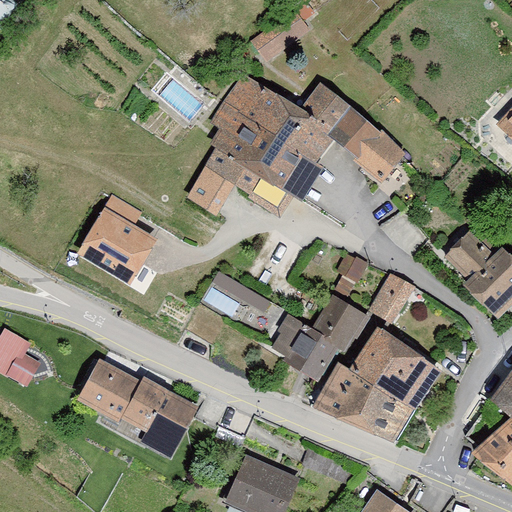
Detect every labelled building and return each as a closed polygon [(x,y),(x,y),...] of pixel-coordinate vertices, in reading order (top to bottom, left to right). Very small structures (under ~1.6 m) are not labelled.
[(343,105),(316,83),(295,107),(320,129),(322,131),(343,105)] [(320,129),(295,107),(259,87),(253,95),(225,94),(206,123),(211,128),(203,144),(211,149),(202,170),(227,188),(275,220),(288,197),(297,201),(319,165),(309,158),(320,149),(320,129)] [(511,102),(488,128),(511,150),(511,102)] [(404,153),(343,105),(322,131),(379,182),(404,153)] [(227,188),(202,170),(181,199),(207,217),(227,188)] [(157,228),(103,194),(67,251),(121,285),(157,228)] [(511,264),(478,234),(464,237),(451,243),(442,262),(466,283),(457,292),(490,324),(511,302),(511,264)] [(351,253),(341,286),(357,292),(368,258),(351,253)] [(221,270),(207,299),(260,324),(273,295),(221,270)] [(411,288),(388,273),(364,310),(387,325),(411,288)] [(370,319),(335,295),(313,327),(343,348),(346,352),(370,319)] [(343,348),(313,327),(289,312),(267,344),(286,357),(284,360),(319,383),(343,348)] [(30,352),(35,337),(4,326),(0,337),(0,370),(37,383),(46,358),(30,352)] [(439,367),(371,326),(340,370),(407,411),(439,367)] [(511,355),(478,395),(497,416),(511,425),(511,355)] [(127,378),(86,356),(64,397),(109,418),(127,378)] [(407,411),(340,370),(319,409),(386,444),(407,411)] [(190,407),(127,378),(109,418),(136,429),(130,441),(163,455),(190,407)] [(511,484),(511,425),(497,416),(461,455),(510,486),(511,484)] [(277,511),(293,472),(236,453),(217,502),(244,511),(277,511)] [(405,511),(371,487),(352,511),(405,511)]
